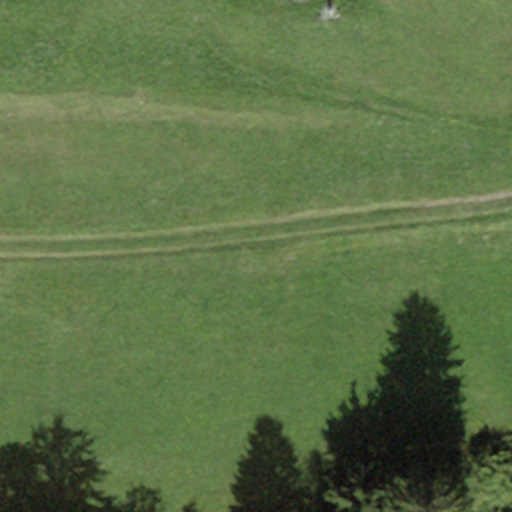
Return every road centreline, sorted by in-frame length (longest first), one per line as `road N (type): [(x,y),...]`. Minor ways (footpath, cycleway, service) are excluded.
road 1 (track): [(0,246),(293,231),(511,202)]
road 2 (primary): [(511,14),(366,0)]
